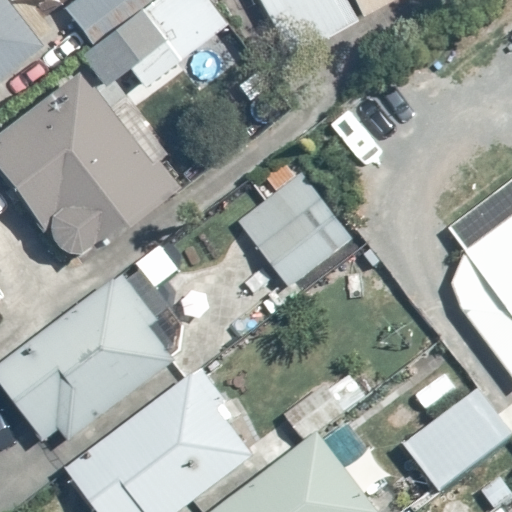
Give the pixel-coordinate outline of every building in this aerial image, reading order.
[(223,26),(202,0),(150,0),(76,56),(100,88),(128,67),(143,87),(223,26)] [(255,0),(283,53),(385,0),(255,0)] [(0,73),(33,49),(0,5),(0,73)] [(72,72),(0,129),(0,185),(41,239),(44,242),(46,245),(49,248),(52,250),(55,253),(59,255),(62,256),(66,257),(70,258),(74,258),(78,258),(82,257),(86,257),(89,255),(93,254),(169,194),(72,72)] [(351,242),(301,176),(238,223),(288,289),(351,242)] [(511,180),(448,228),(464,249),(450,293),(511,375),(511,180)] [(153,319),(119,276),(0,369),(0,385),(42,440),(57,429),(68,442),(172,361),(145,326),(153,319)] [(179,511),(258,453),(198,374),(67,472),(96,511),(179,511)] [(511,438),(511,434),(480,390),(404,445),(438,492),(511,438)] [(343,472),(316,436),(215,511),(373,511),(363,498),(383,483),(363,456),(343,472)]
